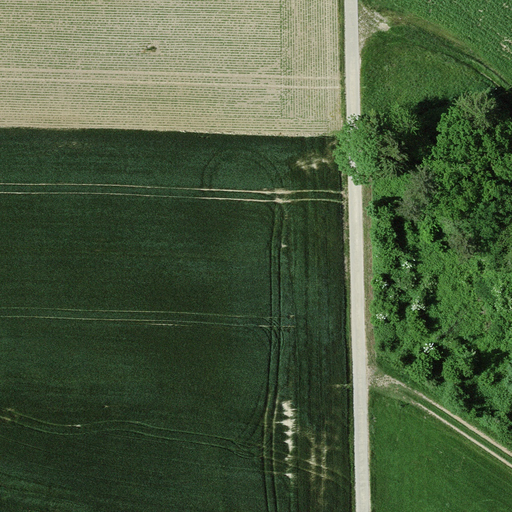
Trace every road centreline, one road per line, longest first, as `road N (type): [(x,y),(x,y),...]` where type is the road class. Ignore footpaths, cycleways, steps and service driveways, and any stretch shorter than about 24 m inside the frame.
road 1 (track): [(352,0),(362,511)]
road 2 (track): [(359,364),(511,458)]
